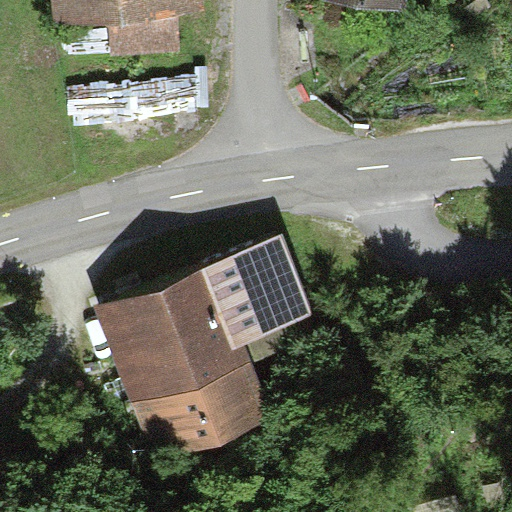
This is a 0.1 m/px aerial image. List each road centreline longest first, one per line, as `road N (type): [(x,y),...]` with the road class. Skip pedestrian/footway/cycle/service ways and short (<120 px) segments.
road 1 (tertiary): [(0,246),(114,210),(266,180)]
road 2 (tertiary): [(266,180),(511,156)]
road 3 (track): [(23,238),(56,265),(62,293),(30,373),(0,410)]
road 4 (track): [(511,271),(466,272),(402,254),(375,169)]
road 5 (residential): [(266,180),(261,0)]
